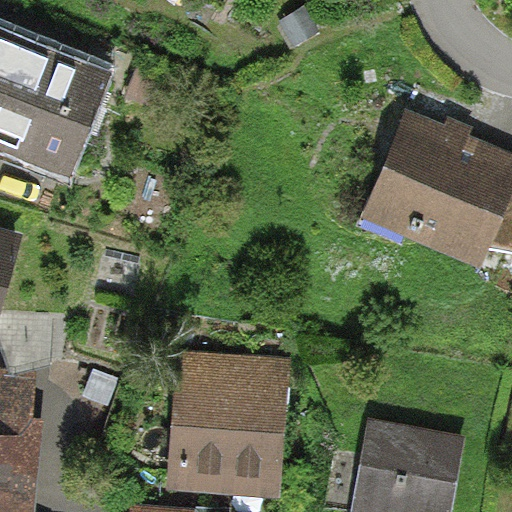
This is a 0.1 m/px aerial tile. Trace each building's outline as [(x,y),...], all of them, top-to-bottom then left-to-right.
[(102,74),(0,33),(0,136),(67,163),(102,74)] [(511,184),(511,157),(400,113),(355,223),(476,272),(511,184)] [(0,296),(18,240),(0,234),(0,296)] [(288,365),(173,353),(158,493),(273,506),(288,365)] [(351,511),(454,511),(468,444),(368,426),(351,511)] [(24,511),(33,441),(0,437),(0,511),(24,511)]
